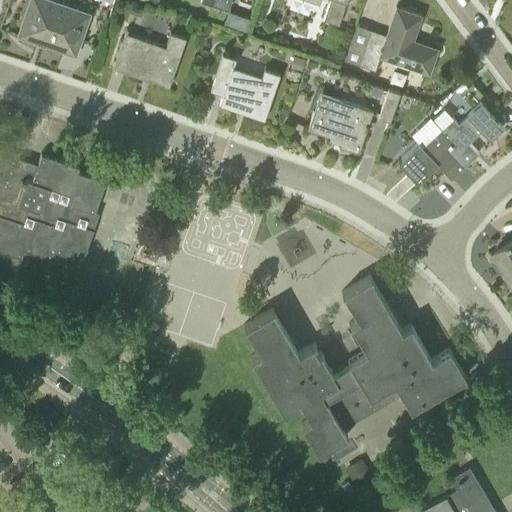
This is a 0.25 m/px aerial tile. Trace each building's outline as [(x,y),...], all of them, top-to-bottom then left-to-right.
[(89,12),(55,0),(30,0),(18,35),(63,51),(67,42),(78,45),(89,12)] [(200,0),(201,0),(227,9),(230,0),(200,0)] [(309,0),(319,3),(319,0),(329,0),(323,19),(338,25),(346,0),(309,0)] [(396,7),(386,34),(371,29),(358,64),(360,65),(372,69),(374,70),(379,57),(426,74),(434,50),(411,42),(421,15),(396,7)] [(128,29),(127,29),(113,68),(126,72),(127,70),(154,79),(153,81),(168,87),(185,38),(170,33),(165,46),(126,33),(128,29)] [(235,59),(223,55),(210,91),(222,95),(219,105),(264,120),(280,74),(264,69),(262,77),(233,67),(235,59)] [(385,94),(383,87),(377,85),(371,89),(373,96),(379,98),(385,94)] [(388,88),(378,117),(389,121),(399,92),(388,88)] [(373,111),(320,92),(307,128),(343,141),(341,147),(358,153),(373,111)] [(448,152),(463,167),(478,153),(468,142),(481,131),(489,139),(503,127),(480,102),(458,123),(453,118),(441,129),(452,140),(448,144),(452,149),(448,152)] [(450,179),(463,167),(448,152),(452,149),(448,144),(452,140),(441,129),(422,147),(418,143),(397,162),(417,183),(437,165),(450,179)] [(0,249),(21,256),(24,248),(51,258),(54,250),(82,260),(93,228),(85,225),(90,211),(94,212),(105,180),(77,171),(79,166),(41,153),(31,180),(14,174),(18,160),(0,154),(0,249)] [(509,273),(511,271),(511,238),(494,249),(509,273)] [(449,348),(431,359),(410,324),(401,329),(370,275),(341,292),(357,319),(349,324),(365,351),(347,361),(352,370),(337,379),(315,342),(299,352),(273,308),(243,325),(259,352),(250,357),(283,413),(301,402),(311,418),(301,423),(318,452),(347,435),(341,424),(373,405),(375,409),(401,393),(410,409),(464,377),(464,378),(466,377),(449,348)] [(361,456),(344,465),(352,480),(368,470),(361,456)] [(468,466),(449,477),(456,489),(418,511),(489,511),(488,509),(493,507),(468,466)]
